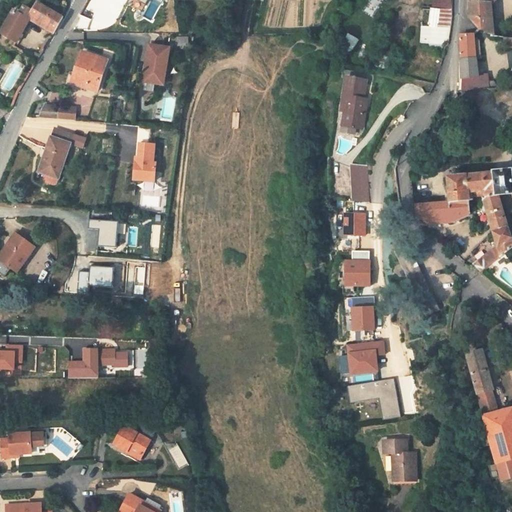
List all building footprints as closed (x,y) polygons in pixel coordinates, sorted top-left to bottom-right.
[(15,8),(1,34),(18,41),(32,17),(54,32),(64,15),(40,0),(39,0),(34,8),(25,2),(15,8)] [(451,29),(452,24),(453,0),(437,0),(436,28),(451,29)] [(483,31),(495,38),(504,40),(503,30),(498,30),(497,5),(493,4),(492,0),(474,0),(474,20),(483,31)] [(479,37),(464,39),(466,84),(482,82),(481,78),(479,37)] [(170,46),(150,43),(144,80),(164,84),(170,46)] [(72,81),(99,90),(109,58),(83,49),(72,81)] [(481,78),(482,82),(466,84),(466,97),(492,94),(492,86),(492,78),(481,78)] [(352,111),(348,130),(367,134),(373,105),(368,104),(372,85),(353,82),(347,110),(352,111)] [(47,106),(42,115),(78,119),(79,108),(47,106)] [(38,172),(60,179),(73,145),(85,148),(89,135),(55,127),(53,135),(38,172)] [(157,143),(141,141),(139,155),(136,155),(134,178),(155,180),(158,160),(155,159),(157,143)] [(353,201),(369,202),(367,167),(351,166),(353,201)] [(454,182),(456,208),(477,207),(476,207),(481,206),(481,202),(490,202),(505,200),(511,199),(511,174),(499,176),(499,178),(472,181),(470,179),(454,182)] [(490,207),(504,250),(481,267),(488,277),(511,258),(511,226),(505,200),(490,202),(491,205),(489,205),(490,207)] [(456,208),(423,208),(423,209),(424,223),(429,228),(457,227),(478,220),(477,217),(477,207),(456,208)] [(371,217),(352,217),(352,238),(371,239),(371,217)] [(119,220),(91,218),(89,228),(101,228),(98,246),(117,246),(119,220)] [(18,232),(0,252),(0,257),(27,276),(46,249),(18,232)] [(435,321),(449,314),(416,247),(402,255),(435,321)] [(359,264),(352,264),(351,289),(376,289),(377,264),(376,264),(376,255),(359,254),(359,264)] [(114,267),(91,265),(90,283),(113,285),(114,267)] [(359,312),(378,311),(378,300),(359,301),(359,312)] [(378,311),(359,312),(360,334),(382,333),(382,319),(380,319),(379,311),(378,311)] [(389,345),(354,349),(358,377),(383,374),(381,359),(391,358),(389,345)] [(489,355),(476,359),(493,419),(506,416),(489,355)] [(389,422),(407,419),(400,383),(354,391),(357,407),(385,401),(389,422)] [(511,413),(506,416),(493,419),(496,432),(511,428),(511,413)] [(123,424),(111,446),(139,461),(151,439),(123,424)] [(511,428),(496,432),(511,490),(511,428)] [(18,435),(0,436),(0,438),(1,459),(21,458),(33,452),(33,446),(47,446),(45,429),(18,430),(18,435)] [(402,455),(405,483),(427,481),(425,453),(417,454),(416,440),(394,442),(395,456),(402,455)] [(120,511),(161,511),(163,508),(132,493),(120,511)] [(42,500),(5,504),(5,511),(53,511),(54,510),(43,509),(42,500)]
